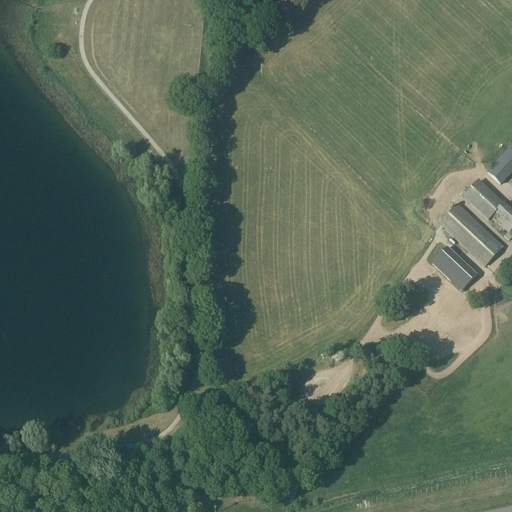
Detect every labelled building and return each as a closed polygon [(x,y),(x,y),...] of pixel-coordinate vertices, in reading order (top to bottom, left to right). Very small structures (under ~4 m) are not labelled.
[(500,186),(511,173),(511,152),(508,149),(486,173),(500,186)] [(462,198),(488,222),(491,219),(507,234),(504,238),(508,242),(511,238),(511,211),(503,204),(478,181),(462,198)] [(457,205),(438,225),(484,268),(503,248),(457,205)] [(476,277),(447,250),(432,266),(461,293),(476,277)] [(421,288),(410,298),(414,303),(416,305),(427,294),(421,288)] [(396,359),(389,348),(369,364),(376,374),(396,359)] [(332,364),(345,357),(342,349),(328,357),(332,364)] [(368,349),(358,357),(363,365),(373,358),(368,349)]
